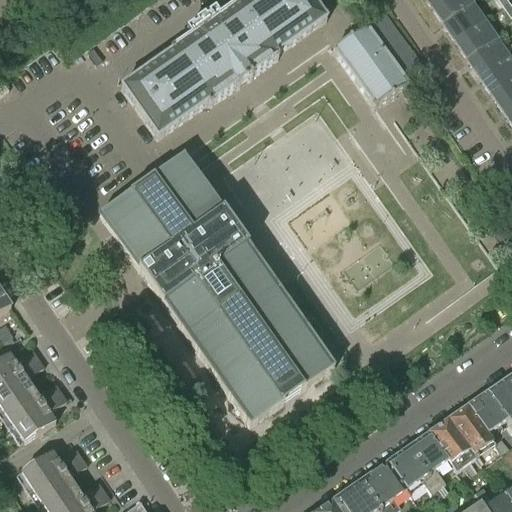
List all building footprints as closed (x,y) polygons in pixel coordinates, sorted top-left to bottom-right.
[(238,6),(234,8),(218,20),(214,14),(207,19),(208,21),(205,23),(203,21),(195,27),(196,30),(193,32),(191,30),(184,35),(188,41),(168,55),(169,57),(126,88),(125,87),(119,91),(119,92),(121,96),(122,95),(154,140),(153,141),(156,144),(157,144),(164,140),(163,139),(207,108),(209,110),(210,111),(211,109),(235,92),(236,93),(244,87),(251,82),(250,81),(274,64),(275,65),(277,63),(275,60),(319,29),(320,30),(326,25),(327,24),(324,20),(324,21),(309,0),(250,0),(240,7),(238,6)] [(429,0),(425,3),(441,28),(471,7),(465,0),(429,0)] [(503,12),(509,7),(504,0),(498,0),(496,1),(503,12)] [(483,25),(471,7),(441,28),(454,45),(483,25)] [(511,20),(511,11),(509,7),(503,12),(510,22),(511,20)] [(368,30),(367,29),(335,52),(331,55),(373,114),(409,89),(408,88),(425,76),(384,18),(368,30)] [(454,45),(466,63),(495,43),(483,25),(454,45)] [(507,61),(495,43),(466,63),(478,81),(507,61)] [(478,81),(490,99),(511,83),(511,68),(507,61),(478,81)] [(511,110),(511,83),(490,99),(502,117),(511,110)] [(511,110),(502,117),(511,131),(511,110)] [(279,403),(295,392),(299,397),(333,373),(183,160),(172,168),(99,220),(249,432),(283,408),(279,403)] [(0,318),(10,312),(0,297),(0,318)] [(132,312),(123,319),(133,332),(141,325),(132,312)] [(11,341),(0,348),(4,354),(15,347),(11,341)] [(15,369),(8,359),(0,363),(0,413),(0,414),(31,393),(25,383),(43,372),(32,357),(15,369)] [(511,435),(511,395),(505,385),(486,398),(506,426),(511,435)] [(31,393),(0,414),(1,415),(0,415),(0,424),(5,421),(23,449),(55,428),(48,417),(65,406),(55,391),(38,403),(31,393)] [(486,440),(506,426),(486,398),(467,412),(486,440)] [(493,449),(486,440),(467,412),(447,425),(475,465),(487,457),(495,452),(493,449)] [(447,425),(428,439),(447,467),(446,467),(449,471),(451,473),(455,479),(475,465),(447,425)] [(436,480),(449,471),(446,467),(447,467),(428,439),(407,453),(427,481),(437,496),(444,491),(436,480)] [(500,444),(493,449),(495,452),(501,460),(508,455),(500,444)] [(437,496),(427,481),(407,453),(387,468),(406,496),(408,500),(422,490),(430,501),(437,496)] [(20,478),(43,511),(74,492),(68,482),(86,470),(75,455),(58,467),(51,457),(20,478)] [(501,462),(511,477),(511,476),(511,460),(509,456),(501,462)] [(387,468),(360,487),(376,511),(398,511),(396,508),(408,500),(406,496),(387,468)] [(376,511),(360,487),(333,506),(336,511),(376,511)] [(96,511),(108,504),(98,489),(81,501),(74,492),(43,511),(96,511)] [(511,511),(511,493),(503,499),(511,511)] [(511,511),(503,499),(501,496),(498,498),(500,501),(490,507),(482,494),(473,499),(481,511),(511,511)] [(193,509),(194,511),(216,511),(210,499),(193,509)]
